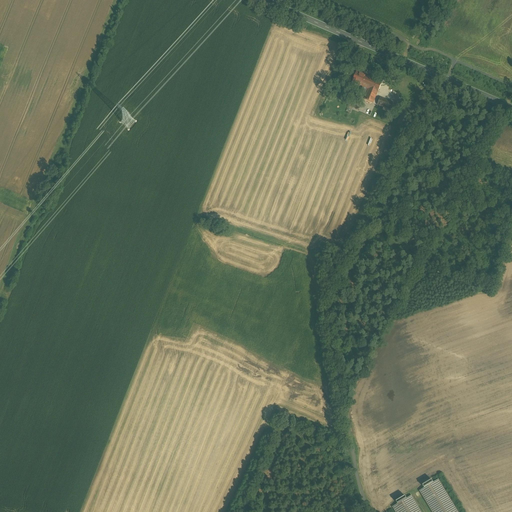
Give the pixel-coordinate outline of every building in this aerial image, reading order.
[(373,79),(357,72),(352,83),(368,90),(373,79)] [(382,83),(373,79),(368,90),(364,100),(373,104),(377,93),(378,93),(382,83)] [(397,106),(380,98),(377,105),(394,112),(397,106)] [(457,511),(438,480),(433,483),(431,480),(422,485),(424,488),(419,491),(432,511),(457,511)] [(420,511),(411,496),(393,507),(395,511),(420,511)]
